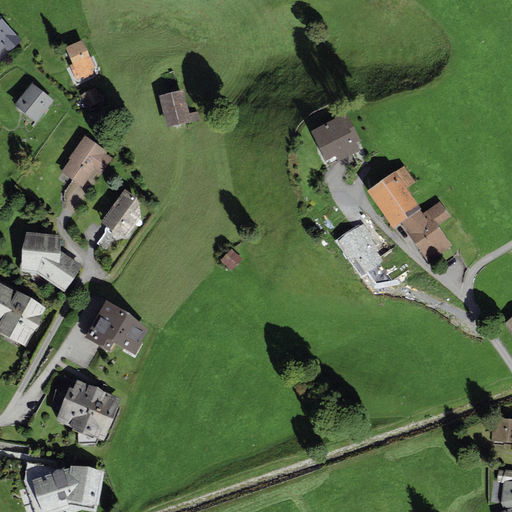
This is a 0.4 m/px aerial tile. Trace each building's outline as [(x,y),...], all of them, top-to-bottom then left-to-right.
[(0,16),(0,52),(5,48),(9,53),(23,40),(0,16)] [(72,64),(69,65),(76,80),(83,77),(84,78),(94,74),(92,69),(95,68),(82,40),(65,47),(72,64)] [(54,100),(31,82),(14,104),(36,122),(54,100)] [(103,103),(95,87),(81,95),(89,111),(103,103)] [(167,127),(201,119),(200,113),(192,115),(185,89),(159,95),(167,127)] [(347,114),(311,131),(325,161),(335,156),(338,161),(360,151),(356,142),(360,140),(347,114)] [(82,186),(94,170),(101,174),(113,158),(107,154),(108,152),(84,135),(69,158),(71,159),(62,172),(82,186)] [(402,222),(420,209),(422,208),(407,188),(416,182),(403,164),(367,190),(393,228),(402,222)] [(125,190),(99,222),(123,240),(150,209),(125,190)] [(420,209),(402,222),(408,231),(407,231),(427,261),(450,246),(436,225),(449,216),(439,202),(423,213),(420,209)] [(363,224),(338,241),(351,259),(354,258),(365,274),(367,273),(371,279),(383,271),(379,265),(381,263),(384,261),(381,256),(369,240),(373,237),(363,224)] [(61,235),(26,231),(21,271),(38,273),(65,291),(82,264),(59,250),(61,235)] [(220,260),(232,271),(242,259),(231,248),(220,260)] [(406,271),(390,249),(381,256),(384,261),(381,263),(392,280),(406,271)] [(47,306),(0,280),(0,331),(25,345),(47,306)] [(129,312),(106,300),(85,337),(109,350),(114,342),(136,354),(148,330),(129,312)] [(60,410),(55,420),(78,429),(78,445),(98,443),(99,439),(104,440),(121,398),(64,375),(55,390),(52,408),(60,410)] [(511,442),(511,419),(493,418),(490,440),(511,442)] [(70,465),(70,468),(32,480),(42,511),(55,511),(69,508),(67,499),(98,505),(104,471),(70,465)] [(503,482),(501,502),(505,510),(500,511),(511,511),(511,470),(498,469),(497,482),(503,482)]
